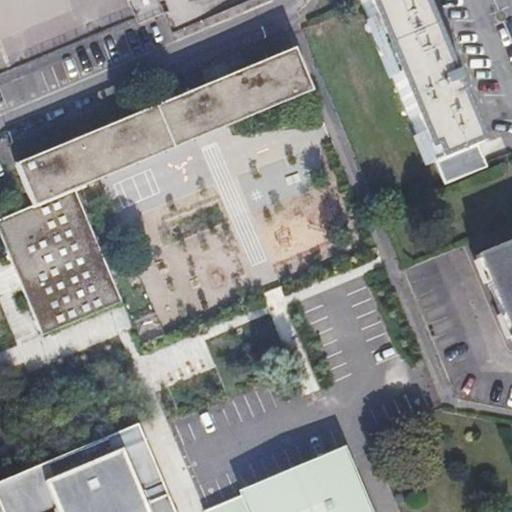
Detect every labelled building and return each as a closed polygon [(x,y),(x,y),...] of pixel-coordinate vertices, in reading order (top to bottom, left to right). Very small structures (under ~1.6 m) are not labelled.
[(134,0),(137,8),(143,22),(165,13),(174,32),(249,0),(134,0)] [(435,160),(477,143),(459,99),(452,82),(417,0),(361,0),(362,2),(424,149),(429,147),(435,160)] [(34,208),(0,222),(0,238),(41,337),(120,304),(73,190),(99,180),(229,126),(311,92),(293,50),(15,164),(34,208)] [(465,97),(458,80),(455,81),(452,82),(459,99),(465,97)] [(445,184),(487,167),(480,148),(477,143),(435,160),(445,184)] [(511,242),(478,257),(479,261),(473,264),(484,288),(489,286),(500,312),(494,314),(505,339),(510,337),(511,340),(511,242)] [(174,511),(138,423),(0,479),(0,504),(3,511),(174,511)] [(365,511),(340,450),(205,507),(207,511),(365,511)]
